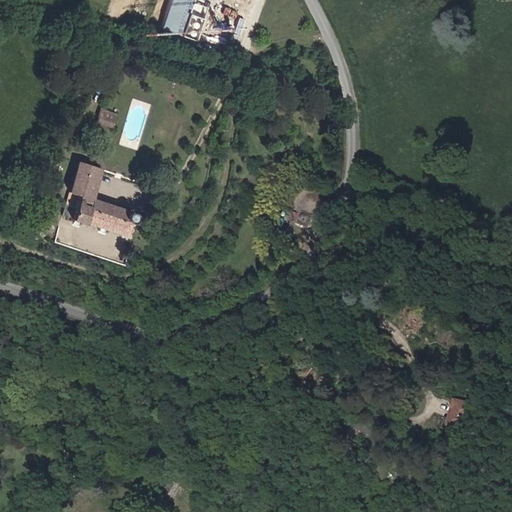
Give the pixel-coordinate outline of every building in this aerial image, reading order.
[(104,106),(101,114),(114,119),(117,110),(104,106)] [(82,112),(73,107),(55,139),(64,144),(82,112)] [(113,230),(120,208),(85,196),(88,185),(94,167),(71,159),(61,188),(71,192),(62,218),(74,222),(76,218),(113,230)] [(307,226),(310,218),(313,217),(319,212),(321,204),(319,196),(315,191),(306,189),(297,192),(294,199),(293,206),(293,210),(294,215),(287,213),(285,219),(307,226)] [(457,397),(470,410),(490,390),(477,377),(457,397)] [(445,397),(441,418),(453,421),(457,400),(445,397)]
